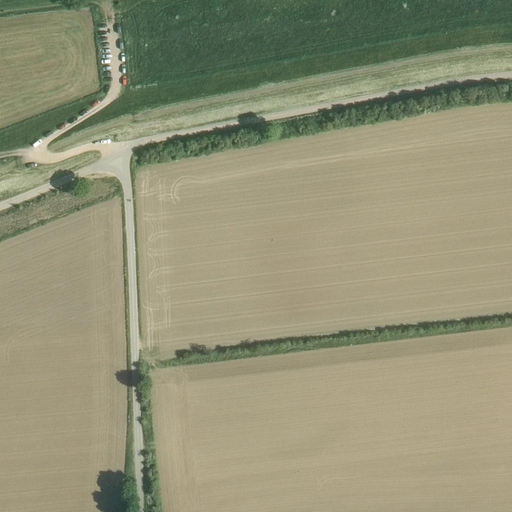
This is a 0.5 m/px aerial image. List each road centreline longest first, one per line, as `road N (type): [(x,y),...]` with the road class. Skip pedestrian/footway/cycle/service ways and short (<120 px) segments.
road 1 (unclassified): [(117,156),(150,141),(511,75)]
road 2 (unclassified): [(139,511),(125,181),(117,156)]
road 3 (track): [(117,156),(103,148),(56,159),(36,155),(110,97),(107,13)]
road 4 (unclassified): [(0,207),(117,156)]
